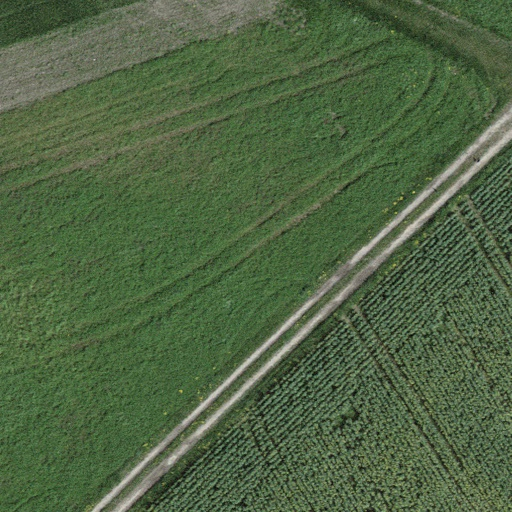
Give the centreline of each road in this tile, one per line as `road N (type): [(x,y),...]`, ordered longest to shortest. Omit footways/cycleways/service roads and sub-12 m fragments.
road 1 (track): [(511,117),(116,511)]
road 2 (track): [(342,0),(511,84)]
